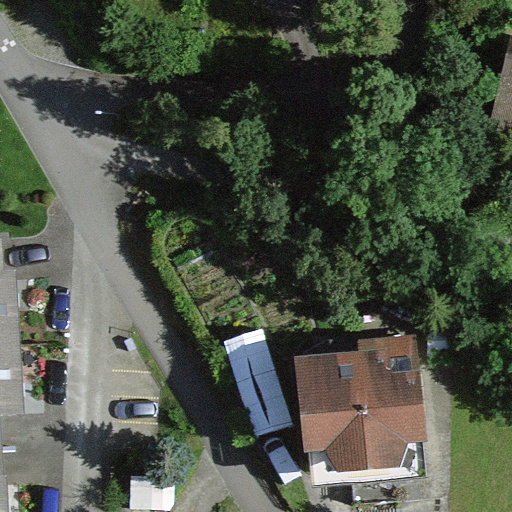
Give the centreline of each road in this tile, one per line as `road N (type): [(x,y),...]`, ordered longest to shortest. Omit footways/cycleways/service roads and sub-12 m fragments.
road 1 (track): [(511,258),(45,131)]
road 2 (residential): [(265,511),(100,228)]
road 3 (residential): [(87,511),(100,228)]
road 4 (residential): [(100,228),(0,50)]
